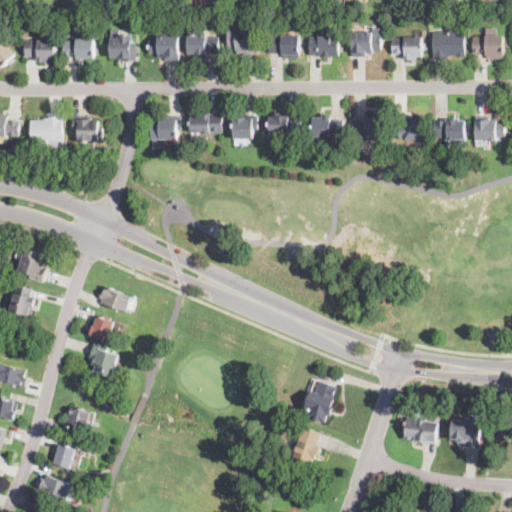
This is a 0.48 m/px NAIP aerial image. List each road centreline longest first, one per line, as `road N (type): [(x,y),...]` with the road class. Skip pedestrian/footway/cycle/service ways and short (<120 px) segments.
road 1 (residential): [(511,85),(0,86)]
road 2 (tertiary): [(379,343),(267,300),(49,194),(0,184)]
road 3 (tertiary): [(0,209),(45,218),(373,363)]
road 4 (residential): [(93,239),(5,511)]
road 5 (residential): [(401,352),(350,511)]
road 6 (residential): [(367,458),(458,481),(511,484)]
road 7 (residential): [(134,88),(124,166),(104,218)]
road 8 (tertiary): [(373,363),(443,374),(493,371)]
